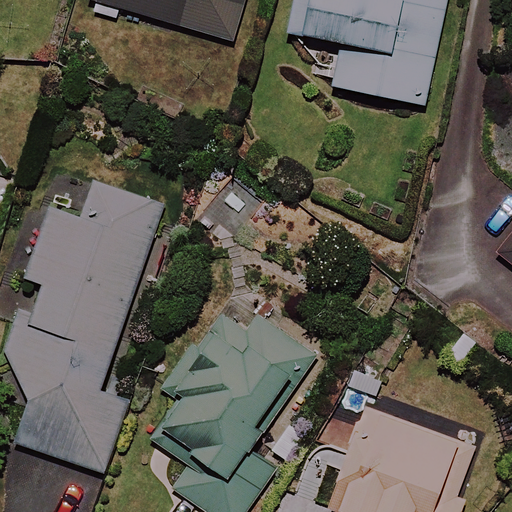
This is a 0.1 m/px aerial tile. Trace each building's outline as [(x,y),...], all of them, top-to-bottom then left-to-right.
[(88,0),(88,3),(232,41),(243,0),(88,0)] [(444,0),(288,0),(282,32),(340,44),(331,89),(424,107),(444,0)] [(161,208),(86,182),(74,217),(42,206),(17,277),(43,286),(29,325),(5,317),(0,332),(0,383),(36,396),(18,446),(99,475),(125,402),(97,392),(161,208)] [(511,230),(492,256),(511,272),(511,230)] [(302,356),(217,300),(163,381),(180,392),(148,440),(179,461),(163,485),(204,511),(243,511),(273,467),(242,447),(302,356)] [(473,447),(366,411),(333,510),(339,511),(457,511),(462,500),(456,498),(473,447)]
